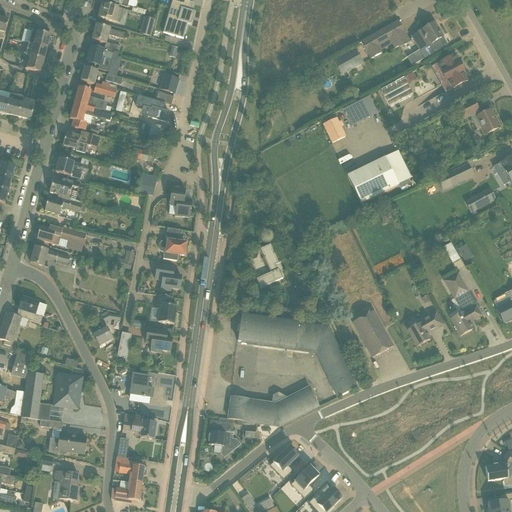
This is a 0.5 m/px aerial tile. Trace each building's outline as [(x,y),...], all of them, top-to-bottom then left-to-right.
[(176,0),(174,8),(181,10),(178,20),(168,17),(163,33),(183,39),(187,24),(191,25),(195,13),(191,12),(193,4),(190,3),(180,0),(176,0)] [(98,18),(108,21),(120,24),(123,10),(102,4),(98,18)] [(151,37),(155,20),(145,18),(140,35),(151,37)] [(0,39),(4,40),(9,21),(8,21),(0,19),(0,39)] [(397,23),(359,45),(365,55),(366,55),(369,61),(380,55),(379,52),(391,45),(394,50),(408,42),(397,23)] [(424,59),(446,46),(442,38),(443,38),(434,23),(411,38),(424,59)] [(92,40),(102,43),(107,44),(109,36),(123,40),(124,34),(106,28),(96,26),(96,28),(94,28),(95,29),(92,40)] [(47,48),(49,44),(50,37),(51,37),(51,36),(37,33),(32,31),(28,44),(34,45),(47,49),(48,49),(47,48)] [(25,57),(30,58),(44,61),(47,49),(34,45),(28,44),(25,57)] [(90,47),(86,63),(99,66),(98,70),(108,73),(111,61),(112,61),(116,62),(118,58),(119,54),(114,52),(113,54),(104,52),(104,51),(100,50),(90,47)] [(175,59),(178,49),(172,47),(169,57),(175,59)] [(355,50),(334,62),(342,75),(362,64),(355,50)] [(458,65),(454,56),(431,68),(444,93),(455,88),(455,89),(458,90),(464,87),(464,84),(464,83),(467,81),(463,73),(464,72),(459,64),(458,65)] [(30,58),(27,70),(41,74),(41,73),(42,69),(44,62),(44,61),(30,58)] [(81,82),(94,85),(98,72),(84,68),(81,82)] [(408,84),(416,80),(412,73),(404,78),(408,84)] [(122,79),(107,75),(105,82),(120,86),(122,79)] [(161,92),(175,96),(179,81),(165,77),(161,92)] [(403,81),(382,92),(390,107),(411,96),(403,81)] [(94,94),(106,97),(109,88),(102,86),(96,85),(94,94)] [(91,92),(88,91),(79,88),(75,103),(105,112),(108,103),(90,99),(91,92)] [(6,115),(10,95),(0,92),(0,113),(5,115),(6,115)] [(159,93),(156,102),(171,106),(174,98),(159,93)] [(18,118),(23,98),(10,95),(6,115),(11,116),(18,118)] [(135,97),(132,107),(147,111),(145,119),(163,124),(166,113),(161,111),(162,105),(135,97)] [(370,97),(345,109),(354,126),(370,119),(376,130),(379,129),(373,116),(379,114),(370,97)] [(36,101),(23,98),(18,118),(18,119),(18,118),(23,119),(30,121),(31,122),(34,108),(36,101)] [(484,136),(500,128),(496,120),(495,120),(490,110),(480,116),(478,112),(479,112),(473,101),(458,109),(464,120),(470,117),(477,131),(481,129),(484,136)] [(72,127),(86,131),(87,124),(90,125),(92,117),(100,119),(110,122),(112,114),(105,113),(105,112),(75,103),(70,119),(73,120),(72,127)] [(335,121),(324,126),(332,142),(343,137),(335,121)] [(151,126),(147,144),(160,147),(165,129),(151,126)] [(63,146),(72,149),(85,153),(87,146),(97,149),(100,138),(81,132),(80,137),(72,135),(72,136),(66,135),(63,146)] [(390,144),(386,147),(390,154),(395,151),(390,144)] [(131,158),(153,163),(155,155),(156,155),(156,152),(144,149),(143,151),(133,149),(131,158)] [(71,156),(71,155),(61,153),(59,159),(55,173),(80,180),(82,174),(88,175),(90,167),(88,167),(89,160),(82,159),(80,165),(75,163),(75,164),(69,162),(71,156)] [(511,156),(500,164),(495,167),(501,177),(504,178),(507,176),(511,182),(510,182),(511,185),(511,156)] [(398,186),(384,158),(347,176),(361,204),(398,186)] [(0,176),(12,180),(15,167),(0,162),(0,176)] [(468,164),(437,179),(443,191),(474,177),(468,164)] [(395,179),(400,189),(411,183),(406,174),(395,179)] [(0,190),(8,192),(12,180),(0,176),(0,190)] [(151,178),(143,176),(138,194),(147,196),(151,178)] [(151,176),(151,178),(147,196),(153,197),(157,178),(151,176)] [(50,194),(58,196),(57,199),(82,205),(83,203),(71,200),(73,192),(77,193),(80,184),(64,179),(62,185),(53,182),(50,194)] [(471,214),(489,204),(490,206),(496,202),(495,201),(496,201),(490,188),(464,202),(471,214)] [(185,191),(171,189),(169,207),(176,208),(175,217),(189,219),(192,201),(184,200),(185,191)] [(0,203),(5,205),(8,192),(0,190),(0,203)] [(45,212),(54,214),(60,216),(61,210),(79,215),(80,213),(84,214),(86,206),(82,205),(57,199),(56,201),(48,199),(45,212)] [(62,230),(50,227),(41,225),(41,227),(40,227),(39,233),(38,233),(36,233),(35,237),(36,239),(37,239),(37,240),(59,246),(61,239),(83,245),(86,234),(62,228),(62,230)] [(163,260),(177,262),(178,255),(184,256),(186,245),(180,244),(182,231),(167,229),(165,242),(164,241),(163,242),(162,242),(161,242),(160,243),(159,244),(158,245),(158,246),(158,247),(158,248),(158,249),(159,250),(159,251),(160,252),(161,253),(162,253),(163,253),(164,253),(163,260)] [(137,237),(132,231),(127,234),(133,241),(137,237)] [(271,274),(266,276),(256,280),(260,290),(269,286),(282,281),(278,271),(281,270),(270,245),(260,250),(271,274)] [(467,245),(458,249),(465,262),(474,258),(467,245)] [(67,267),(70,258),(58,255),(58,254),(34,248),(30,263),(44,267),(46,259),(56,261),(55,264),(67,267)] [(323,259),(328,262),(332,257),(327,253),(323,259)] [(115,267),(131,272),(134,264),(118,259),(115,267)] [(174,268),(172,267),(157,265),(155,280),(162,281),(161,289),(161,291),(170,292),(171,290),(179,291),(181,277),(173,276),(174,268)] [(482,317),(468,293),(469,292),(458,274),(443,282),(461,314),(450,320),(460,337),(474,329),(471,323),(482,317)] [(421,299),(424,305),(431,301),(428,295),(421,299)] [(172,298),(162,297),(158,296),(155,310),(159,310),(157,323),(174,326),(176,308),(171,307),(172,298)] [(35,316),(36,313),(39,304),(22,298),(18,310),(17,310),(15,316),(15,317),(28,321),(41,325),(43,318),(35,316)] [(510,303),(496,310),(503,323),(505,322),(506,323),(511,321),(511,320),(511,318),(511,302),(511,304),(510,303)] [(287,320),(289,310),(278,308),(276,318),(287,320)] [(418,325),(407,331),(417,347),(430,340),(427,335),(444,325),(436,311),(417,322),(418,325)] [(374,312),(353,323),(372,359),(393,347),(374,312)] [(3,345),(11,348),(12,344),(13,345),(19,326),(26,328),(28,321),(15,317),(15,316),(6,313),(0,331),(0,340),(4,342),(3,345)] [(102,318),(105,324),(110,321),(120,322),(121,317),(108,315),(108,313),(103,316),(104,317),(102,318)] [(328,328),(251,318),(241,317),(238,341),(242,342),(241,344),(246,345),(246,343),(316,352),(338,398),(357,389),(352,380),(328,328)] [(99,347),(108,343),(113,340),(107,328),(93,335),(99,347)] [(148,330),(146,344),(151,345),(150,352),(161,354),(162,352),(170,353),(171,344),(167,343),(168,339),(166,339),(167,333),(148,330)] [(127,359),(129,347),(119,345),(117,357),(127,359)] [(12,376),(21,378),(26,380),(27,373),(29,357),(18,354),(12,376)] [(26,380),(21,418),(41,421),(49,422),(52,406),(40,405),(44,375),(27,373),(26,380)] [(53,408),(79,411),(83,377),(58,374),(53,408)] [(133,375),(131,389),(130,395),(143,397),(142,398),(144,398),(145,397),(152,398),(153,389),(148,389),(149,377),(133,375)] [(0,404),(3,405),(4,399),(5,397),(11,399),(13,392),(0,388),(0,404)] [(290,422),(319,407),(309,389),(288,399),(280,395),(272,399),(271,405),(258,403),(249,402),(231,399),(228,420),(279,427),(290,422)] [(134,437),(144,439),(154,440),(156,424),(143,422),(143,419),(125,416),(122,431),(135,433),(134,437)] [(49,422),(41,421),(40,427),(48,428),(48,429),(61,431),(63,424),(49,422)] [(235,433),(233,433),(234,425),(211,422),(210,433),(209,433),(208,446),(222,447),(221,455),(224,458),(241,444),(237,439),(232,439),(233,436),(234,436),(235,433)] [(58,451),(74,454),(84,455),(86,439),(59,435),(58,441),(50,439),(48,453),(57,454),(58,451)] [(6,447),(15,449),(18,438),(8,436),(6,447)] [(14,456),(15,449),(6,447),(0,446),(0,451),(1,452),(0,453),(14,456)] [(298,457),(289,448),(281,456),(279,455),(273,461),(275,462),(273,464),(278,468),(274,472),(283,481),(292,472),(288,467),(298,457)] [(16,450),(14,457),(27,460),(28,453),(16,450)] [(499,466),(485,468),(488,483),(508,479),(511,473),(511,454),(508,452),(499,466)] [(53,459),(40,457),(39,465),(42,465),(51,467),(52,467),(53,459)] [(120,465),(116,464),(115,464),(114,473),(119,474),(119,475),(129,476),(128,483),(142,485),(143,477),(146,477),(147,468),(133,466),(134,463),(127,462),(128,460),(121,459),(120,465)] [(0,475),(9,477),(10,470),(0,467),(0,475)] [(311,469),(310,468),(294,483),(299,488),(295,491),(304,500),(313,491),(309,486),(319,477),(317,475),(319,474),(313,468),(311,469)] [(59,499),(67,501),(77,502),(79,493),(76,493),(78,476),(56,473),(54,484),(61,485),(59,499)] [(14,478),(9,477),(0,475),(0,489),(0,490),(1,484),(14,487),(15,478),(14,478)] [(127,491),(119,490),(116,489),(115,499),(115,501),(128,503),(128,501),(142,503),(144,494),(141,493),(142,485),(128,483),(127,491)] [(0,502),(15,506),(16,498),(0,495),(0,490),(0,489),(0,502)] [(333,507),(341,499),(333,490),(323,500),(318,495),(309,504),(316,511),(318,511),(321,510),(323,511),(331,511),(335,509),(333,507)] [(488,510),(486,510),(486,511),(511,511),(510,501),(511,501),(511,495),(511,494),(500,496),(501,503),(488,505),(488,510)]
